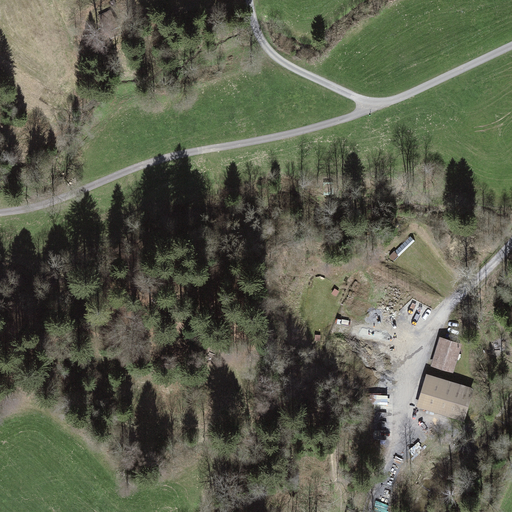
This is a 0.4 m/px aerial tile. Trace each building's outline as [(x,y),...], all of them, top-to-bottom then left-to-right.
[(116,25),(110,12),(101,16),(107,30),(116,25)] [(333,180),(323,182),(324,194),(334,193),(333,180)] [(396,253),(414,238),(411,235),(393,250),(396,253)] [(392,259),(397,255),(394,251),(389,256),(392,259)] [(441,338),(431,368),(453,374),(462,344),(441,338)] [(429,376),(423,392),(465,405),(470,389),(429,376)]
